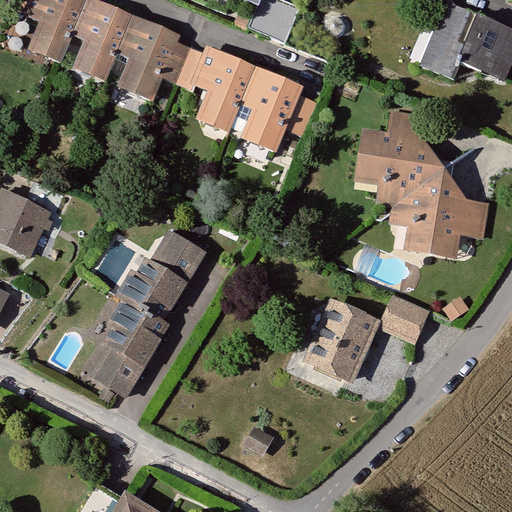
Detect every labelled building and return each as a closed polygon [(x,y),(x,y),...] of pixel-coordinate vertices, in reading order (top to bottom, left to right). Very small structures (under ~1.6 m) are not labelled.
[(85,0),(28,0),(26,7),(23,14),(38,20),(27,49),(61,63),(72,34),(85,0)] [(133,15),(96,0),(85,0),(72,34),(84,39),(72,67),(105,81),(116,52),(133,15)] [(239,0),(259,8),(262,9),(265,0),(239,0)] [(265,0),(262,9),(259,8),(255,17),(250,30),(286,45),(301,11),(275,0),(265,0)] [(457,63),(477,16),(451,6),(449,0),(415,0),(441,10),(419,66),(451,80),(457,63)] [(250,30),(255,17),(240,10),(234,24),(250,30)] [(181,35),(133,15),(116,52),(130,58),(117,86),(153,102),(163,78),(187,88),(190,82),(202,52),(178,41),(181,35)] [(504,83),(511,63),(511,30),(477,16),(457,63),(504,83)] [(205,45),(202,52),(190,82),(208,89),(196,119),(229,133),(241,104),(256,67),(205,45)] [(304,86),(256,67),(241,104),(253,109),(241,137),(277,152),(286,130),(301,95),(304,86)] [(318,103),(301,95),(286,130),(304,138),(318,103)] [(421,140),(425,118),(390,112),(386,134),(361,131),(352,184),(378,189),(376,207),(391,209),(443,171),(421,140)] [(466,201),(443,171),(391,209),(388,226),(406,228),(402,253),(456,262),(460,237),(484,241),(488,205),(466,201)] [(31,190),(26,200),(51,213),(57,216),(66,198),(34,183),(31,190)] [(26,200),(1,188),(0,190),(0,243),(30,257),(51,213),(26,200)] [(115,298),(121,301),(163,326),(206,252),(169,230),(151,262),(146,259),(138,273),(132,269),(115,298)] [(0,313),(9,294),(0,289),(0,313)] [(430,313),(394,296),(382,323),(379,329),(415,346),(430,313)] [(127,400),(167,328),(163,326),(121,301),(107,326),(112,329),(103,345),(107,347),(89,379),(127,400)] [(379,329),(382,323),(331,302),(305,364),(355,385),(379,329)] [(271,442),(259,435),(251,447),(263,454),(271,442)] [(120,511),(126,502),(99,485),(82,511),(120,511)] [(144,511),(127,501),(126,502),(120,511),(144,511)]
